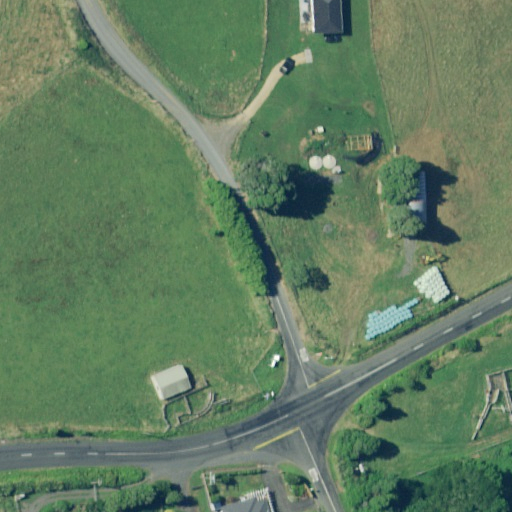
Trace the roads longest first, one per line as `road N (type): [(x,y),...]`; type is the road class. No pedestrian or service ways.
road 1 (unclassified): [(87,0),(211,148),(284,310),(310,385),(306,407)]
road 2 (unclassified): [(306,407),(186,450),(0,456)]
road 3 (unclassified): [(511,295),(306,407)]
